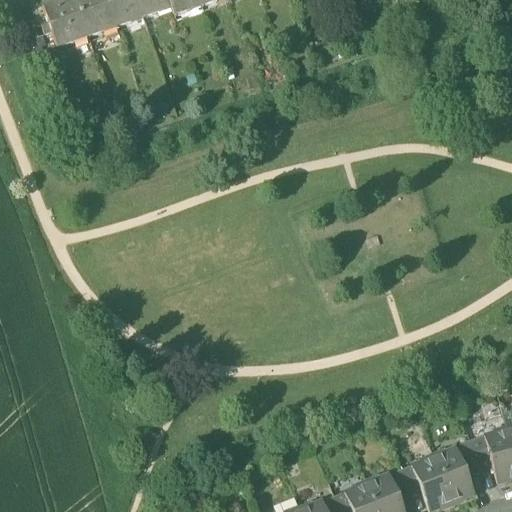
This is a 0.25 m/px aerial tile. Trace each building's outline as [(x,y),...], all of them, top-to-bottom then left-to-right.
[(55,52),(88,40),(74,0),(71,0),(41,11),(47,27),(50,37),(51,39),(55,52)] [(105,0),(74,0),(88,40),(116,31),(105,0)] [(136,0),(105,0),(116,31),(143,21),(136,0)] [(136,0),(143,21),(171,11),(167,0),(136,0)] [(198,0),(167,0),(171,11),(174,19),(202,9),(198,0)] [(198,0),(202,9),(227,0),(198,0)] [(405,0),(404,0),(378,0),(382,8),(405,0)] [(50,37),(47,27),(40,29),(43,40),(50,37)] [(44,53),(32,57),(36,70),(49,66),(44,53)] [(511,414),(502,417),(506,435),(511,433),(511,414)] [(496,487),(511,482),(511,455),(506,435),(483,441),(490,464),(496,487)] [(483,441),(469,446),(476,469),(490,464),(483,441)] [(463,473),(476,469),(469,446),(453,451),(454,454),(455,453),(463,473)] [(454,454),(433,462),(450,507),(473,498),(463,473),(455,453),(454,454)] [(426,511),(437,511),(450,507),(433,462),(410,471),(419,493),(426,511)] [(410,471),(399,476),(408,498),(419,493),(410,471)] [(397,502),(408,498),(399,476),(388,480),(397,502)] [(388,480),(366,489),(374,511),(400,511),(397,502),(388,480)] [(374,511),(366,489),(343,498),(348,511),(374,511)] [(348,511),(343,498),(332,502),(336,511),(348,511)] [(323,511),(336,511),(332,502),(321,507),(323,511)]
